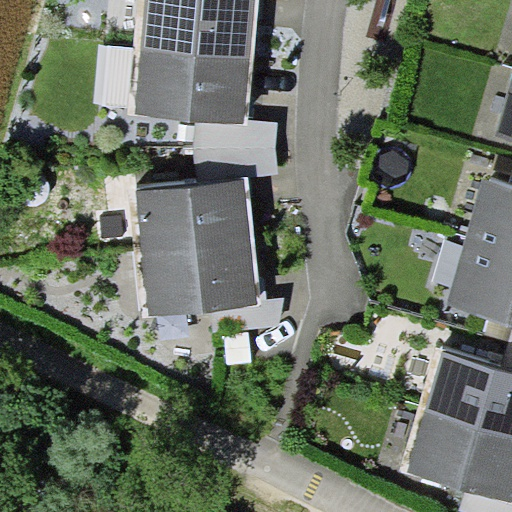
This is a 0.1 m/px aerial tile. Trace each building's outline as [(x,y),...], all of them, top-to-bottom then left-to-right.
[(146,0),(142,48),(254,59),(259,0),(146,0)] [(248,119),(254,59),(142,48),(135,114),(196,120),(247,125),(248,119)] [(511,78),(495,136),(511,141),(511,78)] [(277,124),(248,119),(247,125),(196,120),(195,150),(275,146),(277,124)] [(277,173),(275,146),(195,150),(195,184),(249,179),(277,173)] [(143,254),(255,244),(249,179),(195,184),(137,189),(143,254)] [(511,187),(483,180),(465,243),(511,256),(511,187)] [(511,256),(465,243),(448,303),(511,321),(511,256)] [(255,244),(143,254),(148,315),(212,309),(261,304),(260,299),(255,244)] [(284,298),(260,299),(261,304),(212,309),(214,332),(282,323),(284,298)] [(511,331),(501,368),(511,371),(511,331)] [(511,371),(501,368),(443,351),(425,409),(511,435),(511,371)] [(511,435),(425,409),(406,472),(466,490),(511,504),(511,435)] [(511,511),(511,504),(466,490),(460,509),(469,511),(511,511)]
